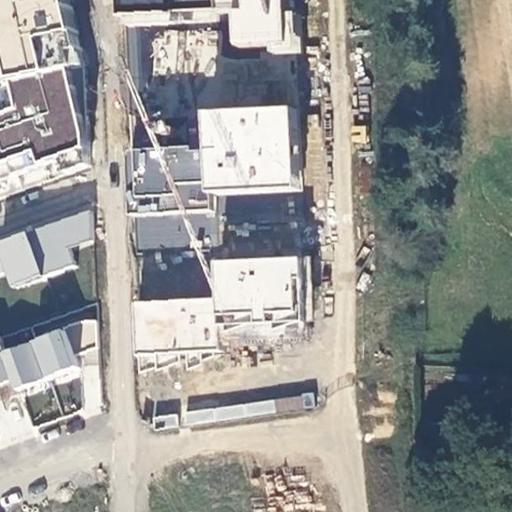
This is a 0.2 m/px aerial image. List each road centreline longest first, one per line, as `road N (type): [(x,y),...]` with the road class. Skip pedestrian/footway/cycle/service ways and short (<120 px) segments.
road 1 (residential): [(121,414),(116,183)]
road 2 (residential): [(116,183),(109,0)]
road 3 (residential): [(0,458),(121,414)]
road 4 (residential): [(116,183),(0,225)]
